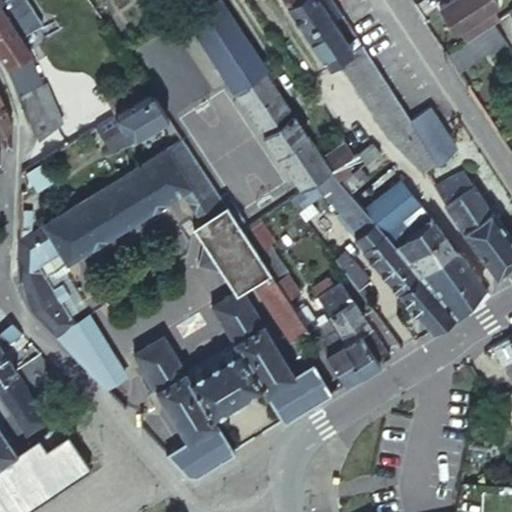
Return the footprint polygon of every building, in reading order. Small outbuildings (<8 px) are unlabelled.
[(0,0),(0,27),(13,19),(1,0),(0,0)] [(26,0),(3,0),(25,33),(42,22),(26,0)] [(213,0),(185,20),(299,190),(311,182),(328,171),(342,161),(351,155),(342,140),(331,147),(334,153),(322,162),(260,72),(262,70),(214,0),(213,0)] [(313,0),(281,0),(301,29),(324,15),(313,0)] [(327,66),(335,61),(348,52),(346,49),(357,42),(330,0),(313,0),(324,15),(301,29),(310,41),(327,66)] [(447,0),(438,6),(453,30),(457,27),(491,5),(497,1),(496,0),(447,0)] [(491,5),(457,27),(464,38),(491,20),(498,16),(491,5)] [(0,42),(19,30),(13,19),(0,27),(0,42)] [(459,69),(504,39),(492,22),(447,52),(459,69)] [(6,63),(29,47),(19,30),(0,42),(0,53),(5,62),(6,63)] [(351,86),(384,135),(406,119),(406,118),(357,42),(346,49),(348,52),(335,61),(351,86)] [(6,63),(35,137),(59,122),(54,108),(42,112),(32,86),(43,81),(29,47),(6,63)] [(104,100),(112,113),(150,90),(141,77),(104,100)] [(150,90),(112,113),(97,123),(113,148),(131,136),(166,114),(150,90)] [(5,108),(0,98),(0,130),(9,126),(5,108)] [(198,113),(192,103),(171,115),(178,125),(198,113)] [(406,118),(406,119),(433,161),(442,155),(449,146),(439,127),(426,106),(406,118)] [(406,119),(384,135),(420,171),(424,169),(433,161),(406,119)] [(0,130),(0,139),(5,147),(10,146),(9,126),(0,130)] [(40,222),(42,224),(36,228),(17,239),(16,272),(19,281),(30,309),(52,333),(71,321),(37,270),(61,257),(62,258),(176,191),(194,219),(205,237),(197,257),(219,258),(237,286),(210,303),(231,338),(233,341),(229,344),(232,349),(191,374),(188,369),(183,371),(182,368),(160,333),(130,353),(184,437),(162,451),(182,473),(194,475),(233,450),(210,414),(260,383),(283,420),(330,391),(311,361),(298,369),(289,356),(283,360),(239,285),(247,280),(286,340),(307,327),(287,298),(274,279),(241,229),(226,207),(180,136),(40,222)] [(365,163),(378,152),(370,142),(356,152),(365,163)] [(41,158),(20,170),(30,187),(51,174),(41,158)] [(342,161),(328,171),(337,180),(344,174),(349,170),(342,161)] [(344,174),(337,180),(348,193),(359,183),(358,181),(352,175),(349,170),(344,174)] [(461,229),(493,271),(497,276),(508,263),(511,258),(511,238),(488,207),(470,181),(468,182),(460,170),(435,185),(432,186),(461,229)] [(311,182),(336,211),(352,198),(348,193),(337,180),(328,171),(311,182)] [(399,179),(363,210),(384,234),(419,205),(399,179)] [(249,192),(226,207),(241,229),(264,214),(249,192)] [(352,198),(336,211),(341,217),(338,219),(363,247),(361,248),(375,264),(394,246),(384,234),(363,210),(352,198)] [(424,213),(419,205),(384,234),(394,246),(397,250),(407,242),(405,240),(425,223),(422,218),(426,215),(424,213)] [(42,224),(40,222),(38,218),(32,221),(36,228),(42,224)] [(408,262),(440,233),(429,219),(425,223),(405,240),(407,242),(397,250),(408,262)] [(420,276),(451,248),(440,233),(408,262),(417,272),(420,276)] [(397,289),(417,272),(408,262),(397,250),(394,246),(375,264),(397,289)] [(457,250),(451,248),(420,276),(454,314),(464,304),(482,283),(457,250)] [(342,251),(333,258),(341,268),(350,260),(342,251)] [(341,268),(356,288),(368,278),(350,260),(341,268)] [(274,279),(287,298),(298,291),(286,272),(274,279)] [(454,314),(420,276),(417,272),(397,289),(396,290),(431,329),(454,314)] [(317,294),(341,330),(363,316),(339,280),(317,294)] [(71,321),(52,333),(53,334),(102,387),(122,373),(84,313),(71,321)] [(327,319),(309,331),(340,376),(344,382),(356,375),(389,355),(371,327),(344,343),(340,338),(327,319)] [(366,320),(340,338),(344,343),(371,327),(366,320)] [(0,382),(15,372),(14,371),(8,363),(4,357),(0,351),(0,347),(8,344),(15,331),(8,323),(0,330),(0,382)] [(511,332),(507,335),(489,344),(505,377),(511,373),(511,332)] [(233,341),(231,338),(182,368),(183,371),(188,369),(191,374),(232,349),(229,344),(233,341)] [(48,421),(15,372),(0,382),(0,398),(26,437),(48,421)] [(336,378),(340,385),(344,382),(340,376),(336,378)] [(0,440),(0,450),(5,458),(10,454),(0,440)] [(0,511),(15,511),(75,473),(54,441),(32,456),(24,445),(10,454),(5,458),(0,450),(0,511)] [(482,444),(465,441),(462,457),(479,460),(482,444)]
